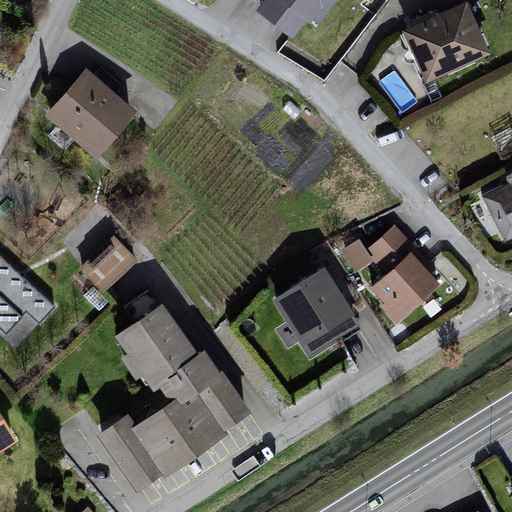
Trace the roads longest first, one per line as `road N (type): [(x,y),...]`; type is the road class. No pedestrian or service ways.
road 1 (residential): [(506,300),(313,90),(168,0)]
road 2 (residential): [(506,300),(166,511)]
road 3 (secondary): [(347,511),(511,410)]
road 4 (residential): [(62,0),(0,132)]
